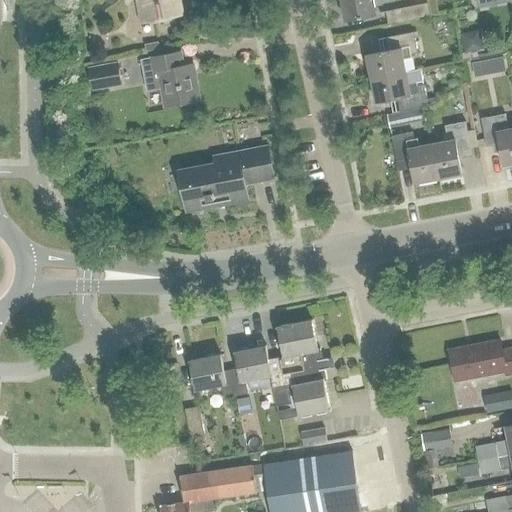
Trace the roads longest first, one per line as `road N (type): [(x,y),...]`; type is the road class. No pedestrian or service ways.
road 1 (residential): [(353,249),(294,0)]
road 2 (residential): [(409,511),(372,322)]
road 3 (tertiary): [(182,277),(353,249)]
road 4 (tertiary): [(353,249),(511,217)]
road 5 (tertiary): [(23,288),(182,277)]
road 6 (tertiary): [(182,277),(25,256)]
road 7 (residential): [(121,511),(111,473),(98,468),(0,470)]
road 8 (residential): [(372,322),(511,299)]
